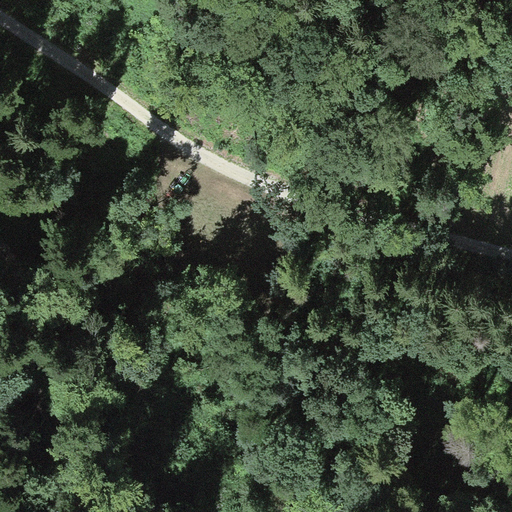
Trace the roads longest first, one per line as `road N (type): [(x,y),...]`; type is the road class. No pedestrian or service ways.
road 1 (track): [(446,239),(255,182),(190,147),(0,16)]
road 2 (track): [(0,245),(69,475),(105,511)]
